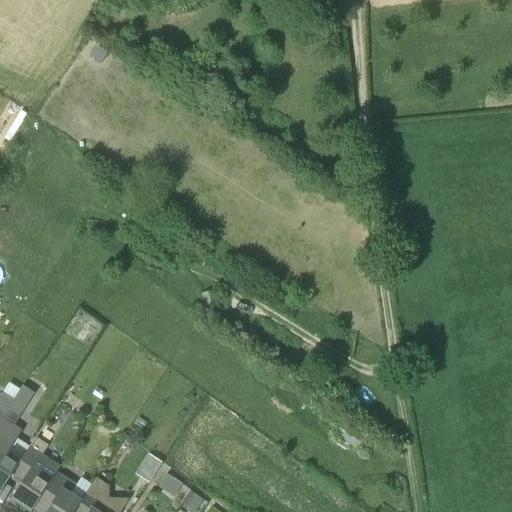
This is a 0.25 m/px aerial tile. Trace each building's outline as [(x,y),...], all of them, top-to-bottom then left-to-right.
[(0,422),(2,419),(9,408),(14,400),(3,393),(0,396),(0,422)] [(14,400),(9,408),(22,417),(30,405),(17,396),(14,400)] [(8,453),(13,444),(18,438),(15,427),(2,419),(0,422),(0,491),(1,492),(13,474),(12,473),(20,461),(8,453)] [(338,435),(362,451),(370,439),(346,423),(338,435)] [(32,511),(43,494),(43,493),(57,472),(57,473),(61,467),(42,455),(48,446),(35,439),(30,447),(28,450),(20,461),(12,473),(13,474),(23,480),(11,499),(32,511)] [(159,460),(150,453),(143,463),(156,472),(163,462),(159,460)] [(74,511),(81,501),(71,494),(76,485),(57,473),(57,472),(43,493),(43,494),(54,500),(46,511),(74,511)] [(167,473),(159,486),(175,496),(183,484),(167,473)] [(74,511),(121,511),(129,501),(128,500),(127,501),(107,501),(107,488),(95,480),(81,501),(74,511)] [(193,491),(183,504),(194,511),(196,511),(205,500),(193,491)]
